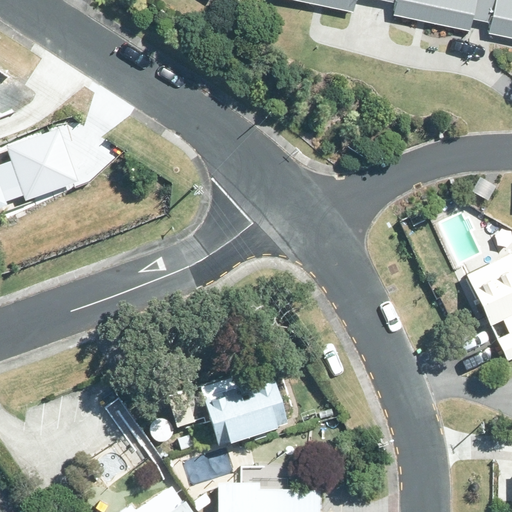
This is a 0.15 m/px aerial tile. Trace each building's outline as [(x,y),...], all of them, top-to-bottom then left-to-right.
[(275,0),(353,16),(356,0),(361,0),(376,3),(376,0),(275,0)] [(396,8),(394,20),(471,37),(474,23),(478,0),(376,0),(376,3),(396,8)] [(511,0),(478,0),(474,23),(491,27),(488,38),(511,43),(511,0)] [(46,137),(13,150),(20,168),(29,165),(41,195),(66,185),(46,137)] [(0,214),(13,209),(0,172),(0,214)] [(481,179),(472,193),(488,202),(496,188),(481,179)] [(503,324),(510,338),(498,343),(508,365),(511,363),(511,252),(507,242),(483,254),(489,268),(467,278),(491,330),(503,324)] [(240,449),(288,434),(286,429),(295,426),(277,367),(209,389),(228,447),(239,444),(240,449)] [(194,394),(174,399),(181,431),(202,426),(194,394)] [(223,511),(325,511),(326,494),(266,494),(266,486),(224,486),(223,511)] [(194,511),(189,503),(181,508),(180,505),(177,507),(167,493),(143,510),(144,511),(194,511)] [(209,495),(195,504),(200,511),(202,511),(215,504),(209,495)]
